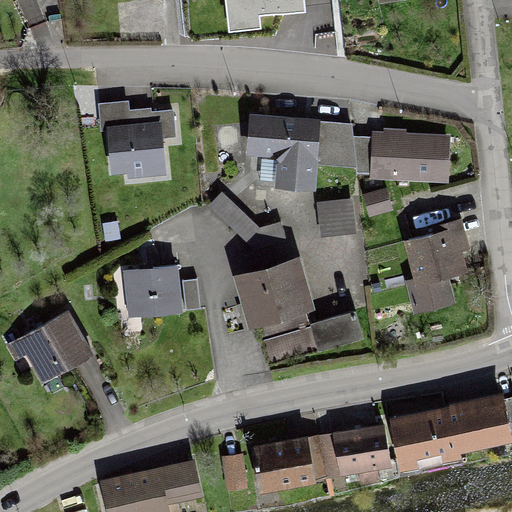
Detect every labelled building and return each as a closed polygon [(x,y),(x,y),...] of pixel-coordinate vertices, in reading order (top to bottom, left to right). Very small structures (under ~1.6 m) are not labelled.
[(225,0),(228,31),(260,28),(259,15),(304,11),(302,0),(225,0)] [(180,96),(102,104),(110,181),(170,174),(168,149),(185,147),(180,96)] [(357,120),(250,113),(248,155),(283,157),(281,186),(326,189),(328,162),(354,164),(357,120)] [(428,134),(386,144),(399,192),(440,183),(428,134)] [(399,192),(369,195),(371,215),(401,212),(399,192)] [(264,227),(233,195),(218,209),(260,251),(290,236),(283,219),(264,227)] [(355,199),(315,205),(318,233),(359,227),(355,199)] [(457,300),(450,274),(467,269),(463,252),(473,250),(466,217),(435,224),(437,234),(409,241),(418,277),(408,280),(418,312),(457,300)] [(301,261),(239,276),(250,321),(312,305),(301,261)] [(180,270),(128,274),(131,313),(183,309),(182,301),(196,300),(195,281),(181,282),(180,270)] [(71,312),(10,342),(19,359),(29,353),(41,377),(92,352),(71,312)] [(356,312),(312,323),(318,348),(362,337),(356,312)] [(511,428),(504,394),(394,418),(405,465),(511,440),(511,428)] [(385,425),(321,433),(326,470),(390,462),(385,425)] [(306,438),(256,448),(264,486),(314,476),(306,438)] [(195,460),(105,480),(112,511),(168,511),(166,500),(202,492),(195,460)]
